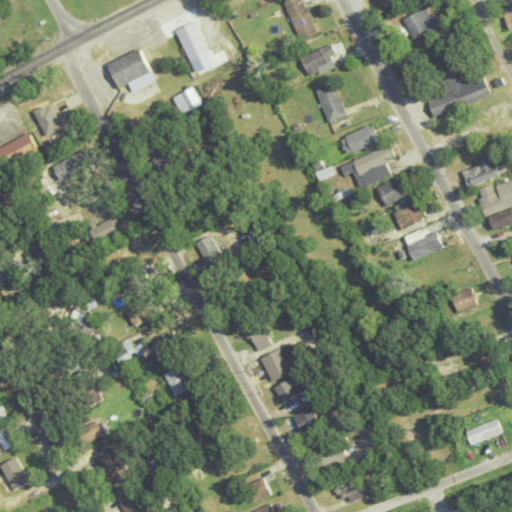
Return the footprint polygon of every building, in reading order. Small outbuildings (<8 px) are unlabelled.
[(310,6),(315,18),(313,19),(320,33),(303,41),(285,3),(291,0),(304,0),(308,7),(310,6)] [(455,20),(451,21),(442,4),(450,0),(454,0),(463,17),(456,21),(455,20)] [(436,13),(443,25),(415,39),(404,19),(427,8),(431,16),(436,13)] [(177,30),(197,21),(212,52),(192,61),(177,30)] [(172,38),(176,36),(184,50),(179,53),(172,38)] [(333,43),(338,53),(332,56),(337,66),(322,73),(320,71),(311,75),(302,58),(333,43)] [(109,64),(141,48),(153,72),(121,88),(109,64)] [(484,74),(492,93),(436,118),(428,100),(448,91),(443,81),(466,71),(470,80),(484,74)] [(495,81),(502,77),(506,84),(499,88),(495,81)] [(317,87),(336,81),(341,98),(348,117),(330,123),(317,87)] [(171,98),(181,115),(201,105),(192,87),(171,98)] [(135,102),(167,88),(171,95),(138,109),(135,102)] [(33,111),(43,136),(60,130),(51,104),(33,111)] [(151,110),(157,108),(159,114),(153,116),(151,110)] [(294,127),(299,124),(302,129),(297,132),(294,127)] [(374,125),(380,138),(377,140),(378,142),(373,144),(375,146),(366,150),(365,148),(355,152),(354,151),(348,153),(346,149),(345,150),(343,147),(345,146),(342,140),(348,138),(346,136),(370,125),(371,127),(374,125)] [(36,132),(40,128),(57,151),(52,154),(36,132)] [(0,181),(0,149),(31,133),(45,160),(1,183),(0,181)] [(398,159),(362,177),(355,161),(386,146),(387,147),(392,145),(392,146),(393,145),(395,149),(394,149),(398,159)] [(149,161),(177,147),(186,164),(158,178),(149,161)] [(63,163),(87,149),(95,163),(71,176),(63,163)] [(464,172),(479,166),(477,162),(494,155),(502,175),(470,187),(464,172)] [(315,163),(322,160),(326,168),(319,172),(315,163)] [(79,174),(84,173),(88,188),(83,189),(79,174)] [(403,189),(407,196),(389,207),(379,188),(397,178),(398,179),(402,177),(408,186),(403,189)] [(511,207),(487,217),(480,199),(484,198),(480,189),(493,184),(496,192),(497,192),(499,197),(501,196),(498,186),(511,180),(511,207)] [(331,198),(342,192),(345,197),(334,203),(331,198)] [(406,226),(402,229),(395,214),(421,201),(428,215),(423,217),(425,220),(407,228),(406,226)] [(491,219),(490,217),(511,208),(511,223),(496,230),(494,227),(492,228),(489,220),(491,219)] [(115,235),(116,238),(113,239),(112,237),(99,244),(97,241),(91,245),(87,237),(93,233),(91,231),(94,229),(93,226),(97,224),(99,226),(116,216),(120,223),(117,225),(120,232),(115,235)] [(356,233),(370,226),(377,241),(363,248),(356,233)] [(408,245),(441,230),(448,245),(415,261),(408,245)] [(198,244),(218,235),(228,254),(208,264),(198,244)] [(0,279),(23,266),(27,273),(0,288),(0,279)] [(125,283),(145,271),(153,284),(133,296),(125,283)] [(476,293),(478,299),(476,300),(479,306),(459,314),(452,295),(472,287),(474,294),(476,293)] [(17,301),(34,291),(40,300),(23,311),(17,301)] [(0,298),(4,296),(9,304),(0,308),(0,298)] [(87,302),(95,298),(100,305),(92,310),(87,302)] [(128,313),(150,301),(158,314),(136,327),(128,313)] [(246,333),(249,331),(247,327),(265,317),(274,334),(269,337),(273,344),(259,352),(252,338),(250,340),(246,333)] [(179,336),(184,345),(152,363),(147,352),(139,357),(134,348),(144,343),(145,345),(160,337),(161,337),(170,332),(174,339),(179,336)] [(485,371),(480,359),(476,361),(472,353),(477,350),(475,347),(491,340),(502,363),(485,371)] [(119,359),(118,359),(112,348),(124,342),(133,359),(122,364),(119,359)] [(262,359),(281,349),(293,373),(274,383),(262,359)] [(184,366),(190,377),(186,379),(191,388),(177,396),(164,373),(179,365),(181,368),(184,366)] [(323,381),(342,370),(350,383),(332,395),(323,381)] [(276,389),(298,375),(303,382),(300,384),(304,391),(292,399),(294,402),(290,405),(288,402),(285,404),(276,389)] [(78,386),(92,378),(105,399),(91,408),(78,386)] [(163,400),(169,397),(172,402),(166,405),(163,400)] [(4,406),(7,410),(5,411),(8,417),(0,421),(0,403),(2,407),(4,406)] [(296,419),(299,417),(298,416),(312,408),(321,424),(304,434),(296,419)] [(467,432),(499,419),(504,433),(472,446),(467,432)] [(103,423),(108,433),(84,446),(83,442),(79,444),(74,434),(97,421),(99,425),(103,423)] [(0,434),(4,432),(12,447),(0,453),(0,434)] [(325,466),(321,468),(313,452),(344,437),(350,448),(346,450),(349,455),(325,467),(325,466)] [(457,445),(463,442),(468,454),(462,457),(457,445)] [(0,466),(0,464),(30,447),(38,461),(21,471),(23,475),(9,483),(0,466)] [(119,457),(122,464),(121,464),(129,478),(112,488),(95,457),(112,447),(118,457),(119,457)] [(357,456),(370,449),(376,459),(363,466),(357,456)] [(352,503),(349,497),(343,500),(341,494),(338,495),(336,490),(338,489),(335,483),(358,472),(366,489),(369,495),(352,503)] [(251,496),(245,500),(240,491),(265,478),(273,495),(255,504),(251,496)] [(2,503),(36,482),(40,490),(6,511),(2,503)] [(141,498),(144,502),(143,503),(147,511),(125,511),(116,495),(133,486),(140,499),(141,498)] [(31,511),(47,503),(51,511),(31,511)] [(254,511),(272,504),(273,507),(282,503),(285,511),(254,511)]
